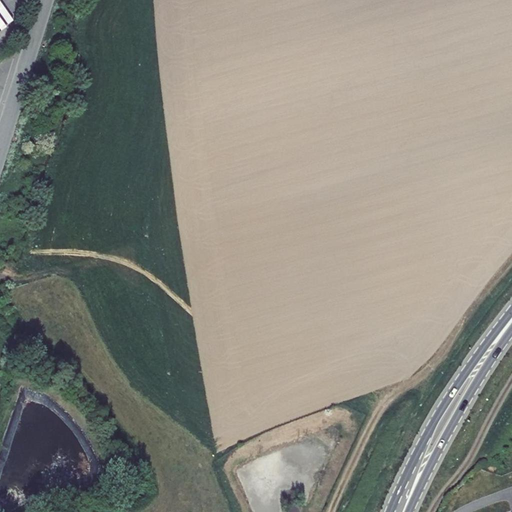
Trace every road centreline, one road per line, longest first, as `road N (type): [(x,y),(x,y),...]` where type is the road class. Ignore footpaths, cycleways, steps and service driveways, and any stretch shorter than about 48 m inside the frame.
road 1 (secondary): [(511,310),(434,420),(390,511)]
road 2 (secondary): [(408,511),(458,410),(511,328)]
road 3 (unclassified): [(46,0),(0,150)]
